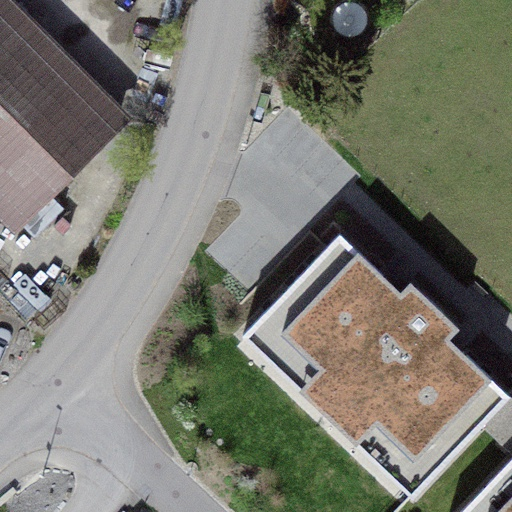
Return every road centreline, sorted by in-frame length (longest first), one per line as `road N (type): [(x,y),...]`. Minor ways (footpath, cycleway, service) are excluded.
road 1 (residential): [(226,0),(156,208),(75,373)]
road 2 (residential): [(198,511),(75,373)]
